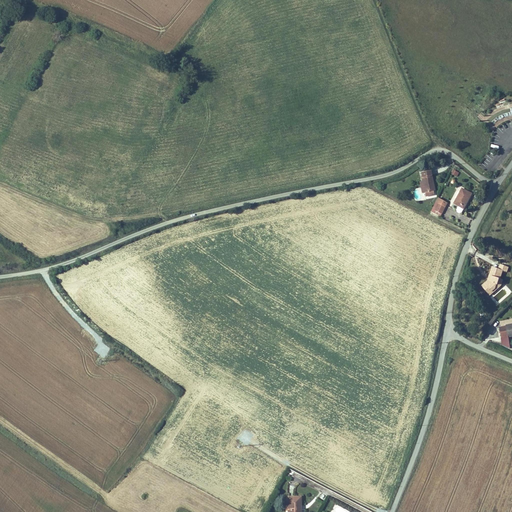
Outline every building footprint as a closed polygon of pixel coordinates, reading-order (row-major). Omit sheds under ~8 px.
[(430,171),(421,173),(422,178),(422,182),(420,182),(422,193),(425,192),(426,196),(434,194),(433,191),(435,190),(432,176),(431,176),(430,171)] [(471,194),(461,189),(453,204),(463,209),(465,206),(471,194)] [(436,202),(445,207),(447,203),(438,198),(436,202)] [(436,202),(431,212),(440,216),(445,207),(436,202)] [(509,266),(501,263),(499,269),(503,271),(507,272),(509,266)] [(492,276),(490,282),(486,285),(492,292),(495,289),(497,284),(499,285),(500,282),(502,283),(503,280),(500,279),(503,271),(499,269),(493,267),(490,275),(492,276)] [(482,286),(490,295),(501,286),(502,283),(500,282),(499,285),(497,284),(495,289),(492,292),(486,285),(490,282),(492,276),(490,275),(488,281),(482,286)] [(499,328),(501,338),(508,336),(508,337),(511,336),(511,326),(510,327),(510,324),(506,325),(506,326),(499,328)] [(300,511),(301,497),(288,497),(288,511),(300,511)]
